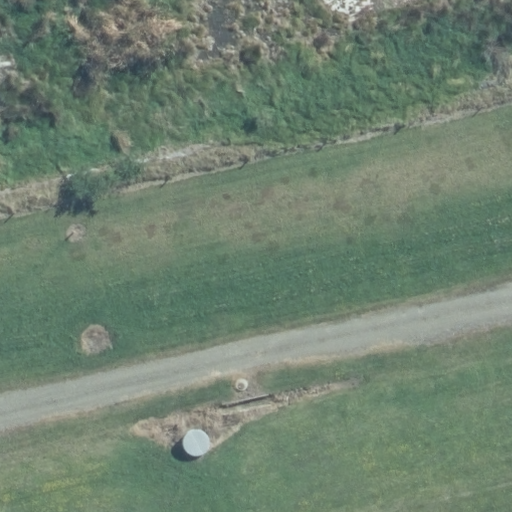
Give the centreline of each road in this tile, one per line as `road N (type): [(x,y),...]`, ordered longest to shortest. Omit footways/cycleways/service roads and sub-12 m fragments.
road 1 (track): [(0,428),(511,309)]
road 2 (track): [(182,511),(227,408),(272,365)]
road 3 (track): [(0,449),(70,470),(138,511)]
